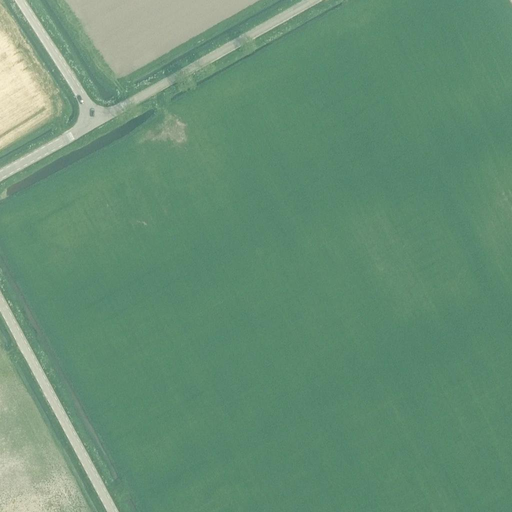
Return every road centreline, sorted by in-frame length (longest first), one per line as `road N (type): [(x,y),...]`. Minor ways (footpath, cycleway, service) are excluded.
road 1 (unclassified): [(95,122),(311,0)]
road 2 (unclassified): [(112,511),(0,300)]
road 3 (unclassified): [(95,122),(19,0)]
